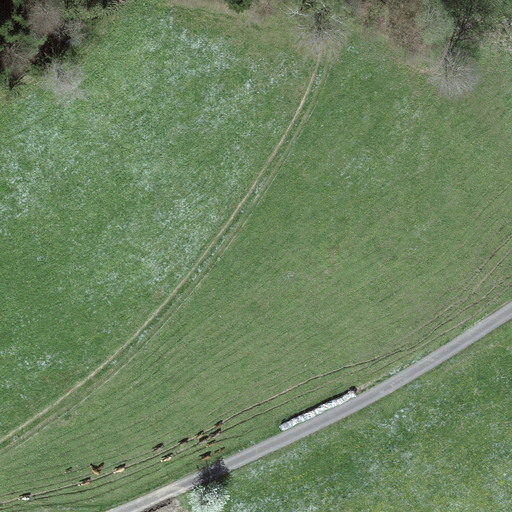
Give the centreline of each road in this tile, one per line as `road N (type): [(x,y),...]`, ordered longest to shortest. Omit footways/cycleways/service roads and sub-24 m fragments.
road 1 (track): [(0,444),(87,387),(177,300),(258,189),(318,80),(329,35),(322,0)]
road 2 (track): [(511,308),(387,388),(126,511)]
road 3 (track): [(112,0),(64,57),(0,95)]
